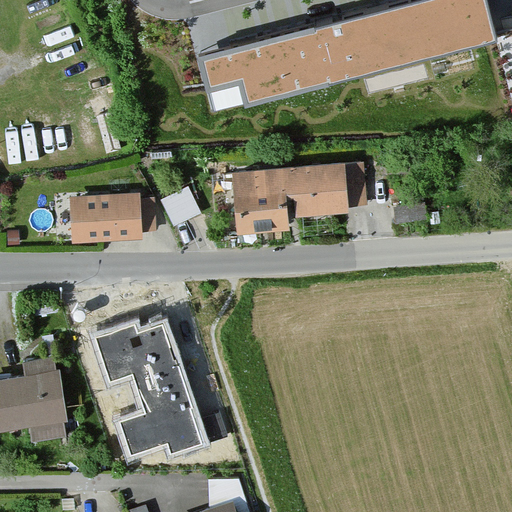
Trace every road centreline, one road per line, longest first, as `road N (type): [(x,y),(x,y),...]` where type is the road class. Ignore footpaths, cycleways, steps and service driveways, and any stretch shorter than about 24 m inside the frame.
road 1 (unclassified): [(0,267),(511,246)]
road 2 (residential): [(0,484),(207,483)]
